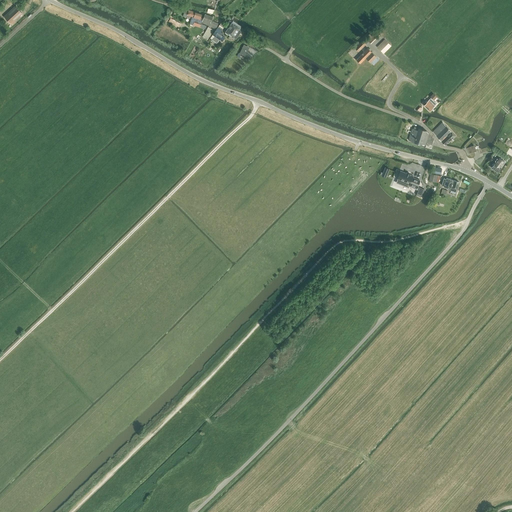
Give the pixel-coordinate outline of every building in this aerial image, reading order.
[(16,6),(5,16),(11,23),(22,13),(16,6)] [(194,17),(195,12),(189,10),(185,9),(183,16),(190,18),(190,16),(192,17),(194,17)] [(201,19),(202,18),(201,18),(202,14),(195,12),(194,17),(192,17),(191,21),(190,24),(193,25),(194,22),(201,24),(202,23),(203,20),(201,19)] [(218,23),(211,21),(213,17),(205,14),(203,20),(202,23),(216,28),(218,23)] [(170,18),(169,22),(180,26),(182,22),(170,18)] [(225,32),(229,35),(236,25),(237,23),(233,21),(232,22),(230,20),(228,23),(229,24),(229,25),(230,26),(227,29),(226,28),(225,30),(226,31),(225,32)] [(221,32),(226,25),(222,21),(213,34),(215,36),(212,40),(217,43),(219,39),(222,41),(225,37),(221,35),(223,33),(221,32)] [(234,37),(236,38),(241,31),(242,31),(243,30),(243,29),(240,27),(241,26),(237,23),(236,25),(229,35),(234,38),(234,37)] [(214,30),(208,27),(203,36),(208,39),(214,30)] [(385,39),(377,47),(384,53),(391,46),(385,39)] [(358,52),(366,44),(363,40),(355,48),(358,52)] [(245,56),(248,50),(243,47),(240,53),(245,56)] [(379,59),(370,51),(370,50),(370,49),(369,49),(368,48),(362,54),(356,60),(360,64),(366,58),(370,63),(371,62),(374,65),(379,59)] [(434,106),(437,103),(433,100),(437,96),(434,93),(430,96),(431,98),(429,100),(424,105),(430,111),(434,106)] [(445,145),(446,144),(455,135),(451,131),(446,126),(442,122),(433,132),(445,145)] [(412,129),(408,140),(422,144),(426,146),(427,143),(432,145),(434,139),(426,131),(418,128),(418,130),(412,129)] [(467,148),(469,154),(476,151),(474,145),(467,148)] [(493,166),(492,168),(498,172),(504,164),(503,163),(504,161),(499,158),(498,159),(497,159),(495,161),(495,162),(496,163),(495,164),(494,164),(493,164),(492,165),(492,166),(493,166)] [(398,179),(397,183),(408,187),(409,186),(417,189),(420,180),(413,177),(413,176),(410,175),(410,174),(407,172),(406,173),(401,171),(397,179),(398,179)] [(438,183),(439,179),(440,176),(431,174),(429,180),(438,183)] [(444,178),(442,185),(444,186),(444,187),(448,188),(450,189),(452,182),(453,180),(447,178),(446,179),(444,178)] [(448,188),(448,189),(452,191),(452,189),(456,190),(459,182),(454,180),(454,182),(452,182),(450,189),(448,188)]
